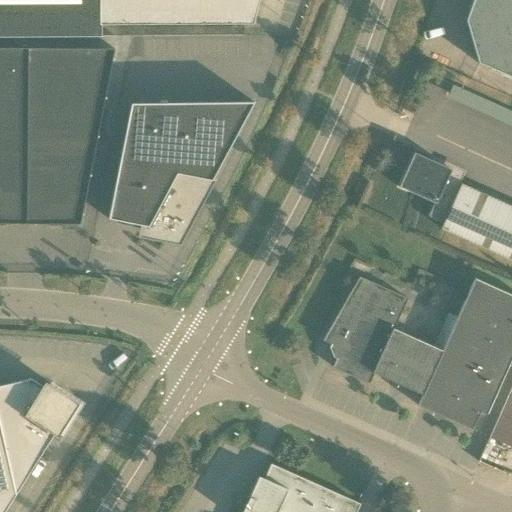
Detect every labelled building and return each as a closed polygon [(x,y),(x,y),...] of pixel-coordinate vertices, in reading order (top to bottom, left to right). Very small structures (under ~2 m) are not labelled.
[(0,0),(0,37),(100,37),(100,25),(253,24),(258,0),(0,0)] [(477,63),(479,64),(511,78),(511,0),(472,0),(465,20),(477,63)] [(0,225),(5,226),(5,224),(27,224),(28,48),(0,47),(0,225)] [(28,48),(27,224),(48,224),(48,226),(73,226),(72,224),(79,224),(114,49),(28,48)] [(511,110),(478,94),(473,105),(511,124),(511,110)] [(215,180),(212,179),(254,102),(131,104),(108,219),(140,225),(138,237),(180,245),(215,180)] [(440,228),(511,260),(511,207),(460,184),(458,190),(444,184),(451,170),(414,153),(398,187),(434,203),(428,217),(443,223),(440,228)] [(374,374),(398,385),(422,396),(417,405),(471,430),(479,412),(487,415),(488,414),(487,414),(511,358),(511,295),(474,278),(441,351),(418,340),(394,330),(407,299),(359,277),(322,341),(335,347),(338,355),(332,367),(369,384),(374,374)] [(0,426),(15,494),(53,435),(57,437),(78,403),(45,382),(42,386),(30,379),(0,385),(0,426)] [(511,390),(494,439),(511,445),(511,390)] [(0,511),(3,511),(15,494),(0,426),(0,511)] [(489,438),(481,460),(497,465),(505,444),(489,438)] [(249,511),(248,511),(356,511),(360,504),(270,464),(264,479),(258,477),(249,497),(250,497),(245,509),(249,511)]
